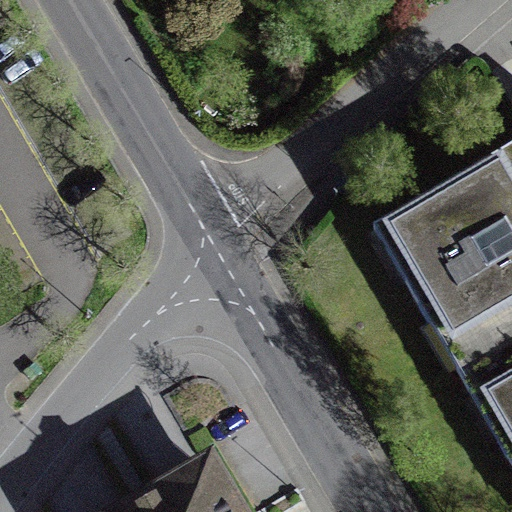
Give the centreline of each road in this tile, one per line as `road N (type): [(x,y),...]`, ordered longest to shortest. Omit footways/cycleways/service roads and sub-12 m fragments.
road 1 (residential): [(479,0),(212,251)]
road 2 (residential): [(212,251),(118,347),(0,493)]
road 3 (residential): [(212,251),(368,511)]
road 4 (residential): [(71,0),(212,251)]
